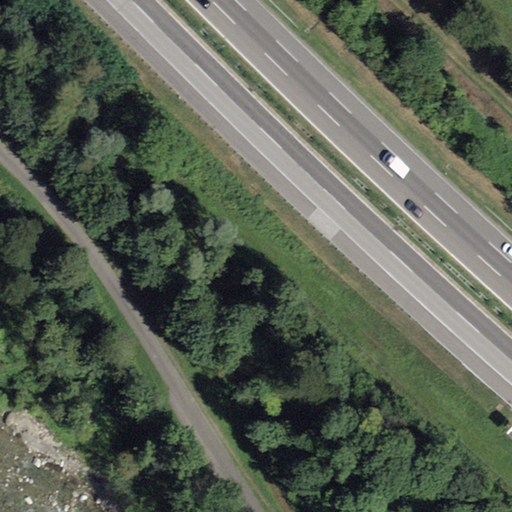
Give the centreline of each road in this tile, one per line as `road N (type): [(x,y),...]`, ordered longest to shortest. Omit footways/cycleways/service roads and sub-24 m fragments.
road 1 (motorway): [(130,0),(511,362)]
road 2 (unclassified): [(0,151),(90,247),(245,511)]
road 3 (motorway): [(511,275),(222,0)]
road 4 (track): [(511,124),(388,0)]
